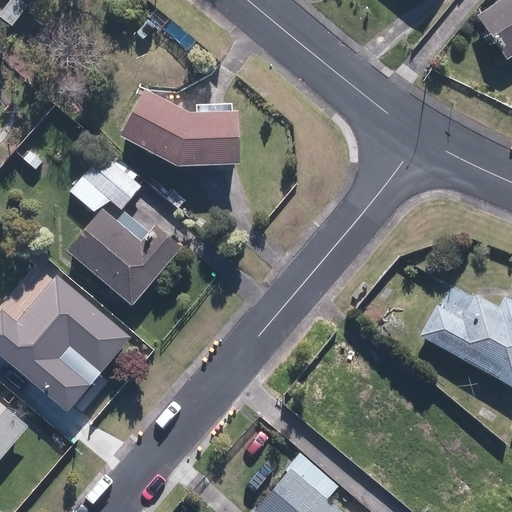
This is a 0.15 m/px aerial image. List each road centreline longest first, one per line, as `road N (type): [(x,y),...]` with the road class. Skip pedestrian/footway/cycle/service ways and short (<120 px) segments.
road 1 (residential): [(422,140),(108,511)]
road 2 (residential): [(253,0),(422,140)]
